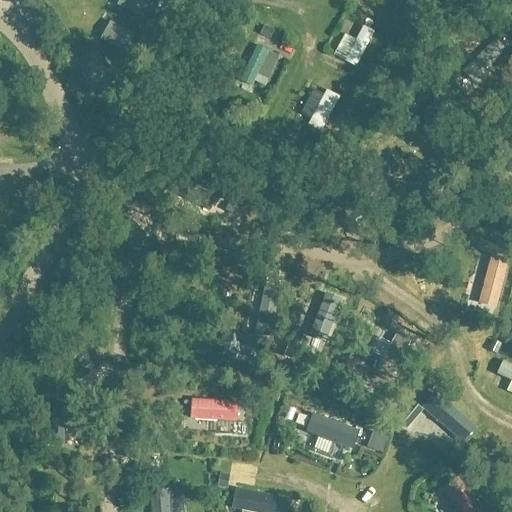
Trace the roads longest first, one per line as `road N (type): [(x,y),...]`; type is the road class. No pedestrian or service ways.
road 1 (track): [(137,219),(169,235),(290,243),(352,259),(384,256),(511,190)]
road 2 (unknown): [(511,199),(494,270),(453,326),(398,459)]
road 3 (track): [(358,258),(451,320),(477,404),(511,424)]
road 4 (track): [(178,0),(89,173)]
